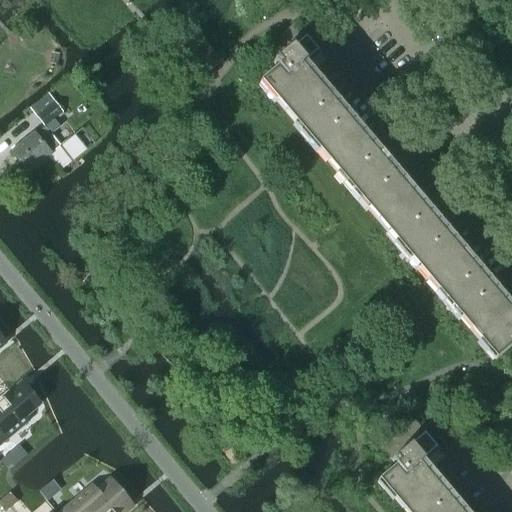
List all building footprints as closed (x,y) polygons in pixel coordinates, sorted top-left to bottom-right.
[(276,69),(259,84),(260,85),(262,84),(288,114),(380,223),(495,358),(493,360),(494,361),(511,346),(511,312),(510,315),(441,233),(308,76),(312,73),(312,72),(304,62),(318,51),(315,47),(309,40),(294,23),(261,51),(272,64),(276,69)] [(218,62),(192,30),(174,47),(200,78),(218,62)] [(60,112),(47,95),(30,108),(43,125),(60,112)] [(16,166),(21,172),(25,171),(27,173),(59,146),(50,135),(59,127),(53,119),(11,154),(18,162),(16,166)] [(0,443),(5,439),(26,422),(23,418),(38,406),(20,385),(0,402),(0,443)] [(395,465),(377,480),(379,482),(381,480),(407,511),(459,511),(426,472),(430,469),(431,468),(423,459),(436,447),(413,419),(412,418),(411,420),(412,421),(380,448),(391,460),(395,465)] [(18,446),(0,461),(0,462),(8,472),(26,456),(18,446)] [(74,504),(64,511),(123,511),(129,507),(109,483),(95,494),(91,490),(74,504)] [(17,503),(9,493),(3,498),(11,508),(17,503)] [(6,511),(11,508),(3,498),(0,500),(0,507),(3,511),(6,511)]
